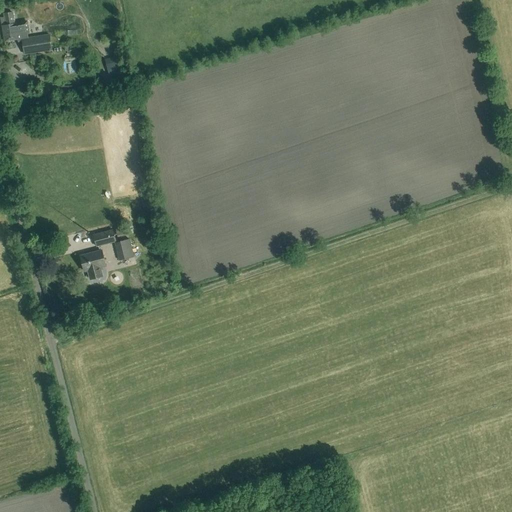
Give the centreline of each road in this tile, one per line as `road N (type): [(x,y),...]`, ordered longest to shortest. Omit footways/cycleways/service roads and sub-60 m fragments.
road 1 (track): [(49,342),(511,186)]
road 2 (unclassified): [(92,511),(0,145)]
road 3 (track): [(511,181),(471,0)]
